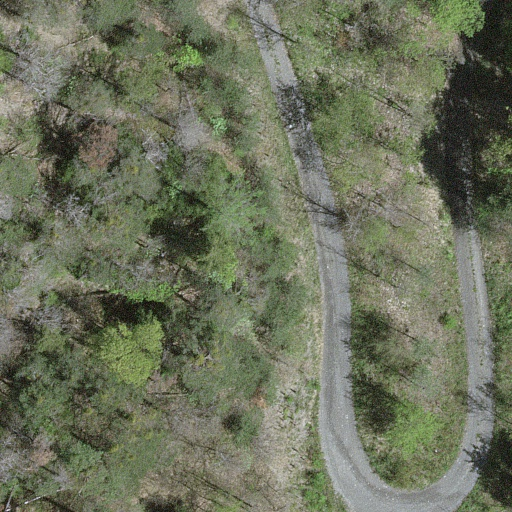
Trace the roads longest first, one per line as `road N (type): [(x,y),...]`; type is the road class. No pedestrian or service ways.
road 1 (track): [(415,511),(448,499),(476,458),(454,87),(485,0)]
road 2 (track): [(257,0),(314,206),(329,427),(349,485),(370,511)]
